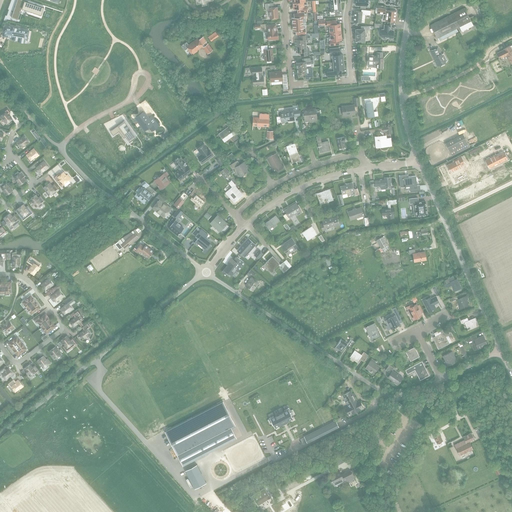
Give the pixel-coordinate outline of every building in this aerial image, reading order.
[(14,11),(12,16),(18,18),(22,7),(40,14),(41,12),(42,12),(44,7),(24,0),(18,0),(17,3),(21,5),(18,13),(14,11)] [(305,1),(292,2),(293,8),(297,8),(297,12),(307,11),(307,4),(304,4),(303,1),(305,1)] [(269,8),(270,18),(278,18),(277,7),(273,7),(273,2),(265,3),(265,8),(269,8)] [(340,10),(339,2),(329,3),(330,9),(326,9),(327,16),(336,15),(336,11),(340,10)] [(377,7),(375,7),(375,12),(377,12),(385,13),(385,11),(386,11),(385,20),(395,22),(396,11),(385,9),(385,8),(377,7)] [(461,31),(473,25),(470,21),(475,19),(473,15),(469,17),(464,7),(452,13),(459,26),(461,31)] [(354,11),(353,22),(361,22),(361,18),(364,19),(365,14),(370,15),(370,10),(361,9),(361,11),(354,11)] [(292,24),(302,23),(302,18),(304,18),(303,13),(294,13),(294,17),(292,18),(292,24)] [(459,26),(452,13),(441,18),(430,24),(437,38),(442,35),(443,39),(457,31),(456,28),(459,26)] [(329,33),(340,31),(340,24),(335,24),(334,20),(326,21),(327,25),(329,25),(329,33)] [(1,23),(0,29),(3,30),(3,32),(6,32),(15,35),(15,34),(22,36),(23,28),(13,26),(6,24),(1,23)] [(302,23),(292,24),(293,30),(296,30),(296,34),(305,33),(305,27),(303,28),(302,23)] [(276,30),(275,24),(267,24),(268,31),(267,31),(268,39),(268,40),(272,40),(272,39),(277,39),(277,30),(276,30)] [(386,37),(392,38),(393,30),(390,30),(390,29),(390,25),(384,25),(384,30),(382,29),(381,37),(383,37),(382,39),(386,39),(386,37)] [(361,29),(355,29),(356,41),(364,41),(364,37),(367,37),(367,30),(368,30),(368,26),(361,26),(361,29)] [(340,31),(329,33),(330,37),(327,38),(327,41),(329,41),(330,45),(336,44),(336,40),(341,39),(340,31)] [(215,32),(208,37),(211,41),(218,36),(215,32)] [(295,46),(306,45),(306,42),(308,42),(307,39),(310,39),(310,37),(307,38),(307,35),(299,35),(299,39),(294,40),(295,46)] [(189,45),(189,44),(187,46),(193,54),(197,51),(197,50),(202,46),(207,53),(212,50),(203,37),(199,40),(197,38),(189,45)] [(264,52),(264,60),(267,60),(267,62),(271,62),(271,60),(273,59),(272,48),(267,49),(267,45),(260,45),(261,53),(264,52)] [(306,45),(295,46),(295,52),(300,51),(300,55),(309,55),(309,48),(306,48),(306,45)] [(511,64),(511,63),(511,51),(509,46),(503,49),(504,50),(497,53),(500,59),(506,56),(511,64)] [(333,62),(343,61),(342,54),(339,54),(339,52),(339,48),(329,48),(330,53),(332,52),(333,62)] [(438,65),(445,62),(438,48),(431,52),(438,65)] [(371,67),(382,67),(383,60),(382,60),(382,52),(377,52),(376,56),(368,55),(368,64),(372,64),(371,67)] [(296,68),(306,67),(306,64),(311,64),(310,58),(303,58),(303,62),(296,62),(296,68)] [(343,61),(333,62),(334,71),(327,72),(327,77),(341,76),(341,71),(340,71),(340,68),(343,68),(343,61)] [(252,77),(253,85),(264,84),(263,76),(261,76),(261,73),(262,73),(261,67),(252,68),(252,74),(255,74),(255,77),(252,77)] [(306,67),(296,68),(297,74),(304,73),(305,77),(313,76),(312,70),(306,71),(306,67)] [(283,89),(288,89),(287,81),(287,80),(287,73),(282,74),(281,71),(276,71),(276,72),(270,73),(270,81),(282,80),(283,89)] [(174,110),(180,106),(174,97),(173,98),(168,91),(161,95),(163,99),(162,100),(167,108),(171,105),(174,110)] [(362,98),(364,106),(365,106),(366,117),(372,116),(371,114),(373,114),(372,108),(373,108),(375,107),(376,106),(377,103),(378,100),(378,99),(378,98),(378,97),(378,96),(362,98)] [(343,115),(354,114),(353,104),(349,105),(349,106),(342,107),(343,115)] [(299,109),(293,110),(292,107),(285,108),(286,111),(280,112),(280,116),(276,117),(277,121),(294,119),(294,117),(300,116),(299,109)] [(315,109),(315,108),(303,110),(305,122),(308,121),(308,118),(316,117),(316,114),(322,113),(321,108),(315,109)] [(3,118),(7,123),(12,119),(9,115),(8,113),(9,112),(7,109),(4,111),(5,112),(0,116),(3,119),(3,118)] [(154,127),(158,123),(152,115),(148,118),(144,112),(140,115),(139,114),(135,117),(144,129),(152,123),(154,127)] [(268,126),(268,118),(268,114),(262,113),(262,117),(252,117),(252,125),(268,126)] [(136,137),(124,121),(118,125),(122,131),(120,132),(123,138),(125,136),(129,141),(136,137)] [(224,141),(235,133),(230,126),(222,132),(224,135),(221,137),(224,141)] [(386,134),(391,133),(390,126),(383,126),(383,131),(386,131),(386,134)] [(445,143),(448,149),(451,155),(469,146),(463,134),(445,143)] [(325,151),(330,150),(327,140),(321,142),(320,135),(315,136),(318,146),(317,146),(317,147),(319,146),(320,151),(324,150),(325,151)] [(381,147),(392,145),(391,138),(384,138),(384,135),(374,136),(375,145),(381,145),(381,147)] [(29,142),(24,136),(20,139),(17,142),(21,147),(25,143),(26,144),(29,142)] [(344,141),(345,140),(344,136),(336,138),(339,148),(345,146),(344,141)] [(289,154),(297,151),(294,143),(286,146),(289,154)] [(202,163),(213,155),(208,148),(207,149),(204,144),(197,148),(201,153),(197,156),(200,160),(199,161),(201,163),(202,163)] [(35,156),(36,157),(38,155),(34,148),(30,151),(30,152),(27,154),(31,159),(35,156)] [(297,151),(289,154),(292,163),(300,160),(297,151)] [(275,172),(283,167),(275,153),(267,158),(271,165),(272,165),(275,172)] [(486,160),(490,167),(507,158),(504,153),(496,157),(495,155),(486,160)] [(447,165),(448,167),(450,172),(462,166),(461,165),(464,163),(461,156),(453,160),(453,161),(447,165)] [(175,164),(179,170),(174,173),(179,181),(192,171),(189,167),(187,164),(186,165),(180,158),(173,162),(175,164)] [(241,176),(248,171),(245,166),(246,165),(244,162),(239,164),(237,160),(229,165),(232,169),(235,167),(241,176)] [(45,169),(48,167),(43,161),(40,164),(40,165),(36,167),(40,172),(45,169)] [(219,172),(224,178),(230,173),(225,167),(219,172)] [(16,175),(14,177),(17,181),(17,182),(19,185),(25,180),(23,177),(25,175),(21,170),(19,173),(18,172),(15,174),(16,175)] [(63,172),(57,177),(59,180),(60,179),(63,184),(68,180),(70,179),(67,175),(66,176),(63,172)] [(160,188),(169,182),(164,174),(155,180),(160,188)] [(408,175),(399,176),(400,186),(404,186),(404,185),(413,184),(414,191),(420,190),(419,185),(416,185),(416,181),(413,182),(413,176),(408,177),(408,175)] [(374,183),(370,184),(371,197),(375,196),(375,192),(374,186),(375,186),(376,186),(380,186),(381,189),(385,189),(391,188),(389,177),(384,178),(384,180),(375,181),(375,184),(374,184),(374,183)] [(232,187),(226,192),(234,201),(241,194),(234,186),(235,185),(231,180),(228,183),(232,187)] [(355,195),(359,194),(357,188),(354,189),(352,182),(346,184),(346,185),(340,186),(342,194),(354,191),(355,195)] [(9,187),(6,183),(1,187),(4,191),(4,192),(6,195),(12,190),(9,186),(9,187)] [(53,194),(56,192),(55,191),(58,189),(54,184),(52,186),(49,183),(43,188),(46,190),(47,191),(46,193),(48,195),(52,193),(53,194)] [(145,202),(151,194),(144,188),(139,194),(137,195),(145,202)] [(328,200),(332,198),(329,189),(323,191),(323,192),(317,193),(320,203),(327,200),(328,202),(329,201),(328,200)] [(159,200),(152,208),(161,215),(163,217),(168,212),(170,208),(170,209),(171,208),(164,203),(166,200),(159,194),(156,198),(159,200)] [(193,198),(191,201),(194,204),(201,209),(202,210),(204,208),(207,204),(196,194),(193,198)] [(36,195),(29,199),(32,202),(36,206),(38,205),(39,206),(42,204),(41,203),(44,201),(40,196),(38,198),(36,195)] [(178,207),(184,201),(180,197),(174,204),(178,207)] [(410,203),(412,203),(413,205),(414,211),(416,211),(416,216),(427,214),(426,208),(425,208),(425,206),(425,205),(425,201),(418,202),(418,197),(409,198),(410,203)] [(185,201),(179,208),(183,212),(189,204),(185,201)] [(295,213),(296,215),(299,214),(302,213),(296,202),(289,206),(284,209),(285,212),(282,214),(286,222),(293,218),(291,215),(295,213)] [(23,204),(17,209),(15,210),(17,213),(19,212),(20,211),(23,216),(28,212),(26,209),(26,208),(23,204)] [(351,220),(364,215),(361,207),(355,208),(353,208),(353,209),(348,211),(351,220)] [(393,213),(394,213),(394,207),(381,209),(382,215),(386,214),(387,218),(393,217),(393,213)] [(177,218),(182,212),(178,208),(173,214),(177,218)] [(13,225),(16,223),(15,221),(18,219),(14,214),(12,216),(10,213),(3,218),(6,221),(10,225),(12,223),(13,225)] [(219,230),(226,223),(217,215),(211,223),(219,230)] [(268,229),(280,220),(276,215),(264,223),(268,229)] [(334,226),(339,224),(336,217),(332,218),(332,217),(330,217),(330,216),(327,217),(327,218),(322,220),(323,223),(320,224),(322,230),(326,229),(325,227),(334,224),(334,226)] [(177,235),(183,227),(175,220),(170,227),(175,231),(174,232),(177,235)] [(307,240),(317,233),(312,226),(302,232),(307,240)] [(196,227),(192,233),(196,236),(196,235),(199,237),(194,243),(197,245),(199,243),(205,248),(211,241),(204,236),(206,233),(201,229),(200,230),(196,227)] [(413,239),(417,238),(416,229),(408,231),(409,237),(413,236),(413,239)] [(135,233),(121,244),(124,248),(127,245),(138,237),(135,233)] [(387,245),(383,236),(376,239),(381,248),(387,245)] [(248,238),(237,250),(244,256),(255,244),(248,238)] [(294,249),(297,247),(292,238),(288,241),(282,246),(286,253),(293,248),(294,249)] [(140,244),(134,251),(138,254),(140,251),(148,258),(153,251),(145,244),(143,246),(140,244)] [(259,258),(263,253),(258,249),(254,254),(259,258)] [(415,253),(414,249),(408,250),(409,254),(413,253),(414,261),(426,259),(424,251),(415,253)] [(322,258),(327,267),(331,264),(327,255),(322,258)] [(228,276),(229,273),(231,275),(235,270),(238,272),(245,262),(242,260),(237,256),(234,260),(231,258),(229,261),(230,262),(224,270),(224,269),(222,271),(225,273),(224,274),(225,274),(226,274),(228,276)] [(272,269),(279,263),(272,256),(263,265),(266,268),(265,269),(266,270),(267,269),(269,272),(270,272),(273,270),(272,269)] [(27,261),(32,264),(30,267),(31,267),(28,270),(33,274),(37,270),(40,267),(34,263),(36,261),(30,257),(27,261)] [(286,259),(283,261),(289,268),(291,265),(286,259)] [(289,268),(283,261),(280,264),(286,270),(289,268)] [(446,283),(448,283),(450,281),(454,291),(461,288),(457,278),(454,280),(452,276),(444,280),(446,283)] [(253,291),(258,283),(250,277),(245,285),(253,291)] [(50,287),(53,284),(48,278),(44,281),(44,282),(41,284),(45,289),(49,286),(50,287)] [(5,294),(9,294),(9,292),(10,292),(10,288),(10,282),(6,282),(6,283),(1,283),(2,292),(5,292),(5,294)] [(58,290),(54,293),(55,293),(51,296),(52,297),(51,298),(53,301),(55,300),(55,301),(60,298),(63,296),(58,290)] [(27,308),(31,304),(35,302),(33,299),(30,295),(26,299),(23,302),(27,308)] [(435,308),(434,304),(433,304),(435,303),(436,303),(439,302),(436,296),(431,298),(430,297),(423,301),(428,311),(435,308)] [(465,300),(467,299),(466,296),(456,300),(458,304),(459,303),(461,307),(467,305),(465,300)] [(31,304),(27,308),(31,313),(35,311),(40,307),(37,304),(35,302),(31,304)] [(72,309),(69,304),(67,303),(63,306),(64,306),(60,309),(64,314),(69,310),(69,311),(72,309)] [(419,309),(421,308),(419,305),(417,306),(416,304),(413,306),(412,304),(406,307),(408,310),(410,310),(413,316),(411,316),(413,319),(419,316),(418,314),(421,313),(419,309)] [(42,327),(50,321),(47,318),(48,318),(45,314),(40,318),(38,317),(35,320),(36,321),(37,321),(42,327)] [(395,315),(384,320),(387,326),(389,325),(391,328),(399,324),(399,323),(402,321),(399,314),(396,316),(395,315)] [(73,319),(69,321),(73,326),(78,323),(78,324),(81,321),(76,315),(72,318),(73,319)] [(468,329),(478,324),(475,317),(468,320),(467,317),(461,320),(462,323),(465,321),(468,329)] [(11,330),(14,327),(9,321),(5,324),(6,325),(2,327),(6,332),(11,329),(11,330)] [(52,323),(50,321),(42,327),(46,332),(49,330),(50,330),(54,326),(52,323)] [(86,329),(89,326),(87,323),(82,327),(84,329),(81,331),(82,331),(78,334),(82,339),(87,335),(87,336),(90,334),(86,329)] [(365,327),(372,340),(380,336),(373,323),(365,327)] [(433,337),(439,347),(447,343),(444,336),(449,334),(445,327),(434,333),(436,336),(433,337)] [(473,350),(487,344),(483,335),(477,338),(476,335),(469,337),(471,341),(474,339),(475,342),(471,344),(473,350)] [(67,347),(72,343),(69,340),(70,340),(67,336),(61,341),(63,343),(67,347)] [(21,343),(17,337),(13,339),(8,343),(11,346),(13,349),(21,343)] [(341,351),(347,343),(341,338),(335,347),(341,351)] [(25,348),(21,343),(13,349),(15,351),(15,352),(18,355),(22,351),(25,348)] [(55,347),(49,351),(51,354),(52,354),(55,358),(60,354),(58,351),(55,347)] [(363,352),(362,355),(354,349),(349,356),(357,362),(359,359),(364,362),(368,356),(363,352)] [(412,360),(419,356),(416,350),(411,352),(410,349),(405,351),(408,357),(411,355),(412,358),(411,358),(412,360)] [(443,355),(448,365),(457,361),(452,351),(443,355)] [(40,363),(43,367),(48,364),(46,360),(43,356),(37,361),(39,364),(40,363)] [(374,373),(378,367),(373,363),(375,361),(371,359),(365,368),(369,370),(369,369),(374,373)] [(423,364),(422,365),(420,361),(405,369),(407,373),(415,369),(420,379),(429,375),(423,364)] [(35,372),(38,370),(34,365),(32,367),(30,364),(24,369),(26,372),(27,371),(30,376),(35,372)] [(398,383),(402,377),(392,370),(394,368),(389,364),(385,369),(390,373),(387,377),(394,382),(395,381),(398,383)] [(10,376),(13,374),(8,368),(4,371),(5,371),(1,374),(5,379),(10,375),(10,376)] [(20,388),(23,386),(18,380),(15,382),(13,380),(8,384),(11,386),(9,387),(12,390),(13,389),(15,391),(19,387),(20,388)] [(352,412),(352,413),(360,409),(359,408),(362,406),(360,401),(356,403),(350,391),(343,395),(349,406),(345,408),(348,414),(352,412)] [(222,401),(165,431),(182,465),(231,439),(226,429),(231,427),(235,425),(222,401)] [(275,415),(270,418),(271,421),(273,424),(275,427),(279,424),(280,424),(288,420),(292,417),(291,415),(289,411),(288,409),(283,411),(274,415),(275,415)] [(304,437),(307,442),(338,426),(336,421),(304,437)] [(469,442),(474,439),(471,432),(463,436),(464,439),(455,444),(459,454),(472,448),(469,442)] [(443,441),(439,433),(433,436),(437,444),(443,441)] [(342,483),(353,477),(349,470),(340,474),(339,471),(333,474),(334,474),(329,477),(332,483),(333,483),(334,485),(341,481),(342,483)] [(259,493),(265,502),(270,499),(263,490),(259,493)] [(261,505),(265,502),(259,493),(255,496),(261,505)] [(257,508),(261,505),(255,496),(251,499),(257,508)]
